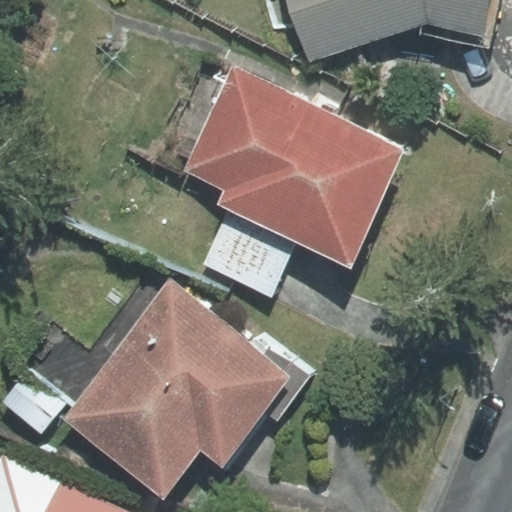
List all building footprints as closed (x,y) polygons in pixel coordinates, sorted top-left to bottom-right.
[(511,0),(303,0),(324,57),(448,14),(508,24),(511,0)] [(429,135),(243,57),(241,61),(197,163),(240,181),(234,195),(240,198),(311,228),(377,256),(429,135)] [(311,228),(240,198),(236,208),(213,260),(284,290),(311,228)] [(311,365),(180,270),(78,411),(186,489),(223,438),(246,455),(311,365)] [(76,398),(35,368),(12,398),(54,428),(76,398)] [(153,511),(10,452),(0,476),(0,511),(153,511)]
